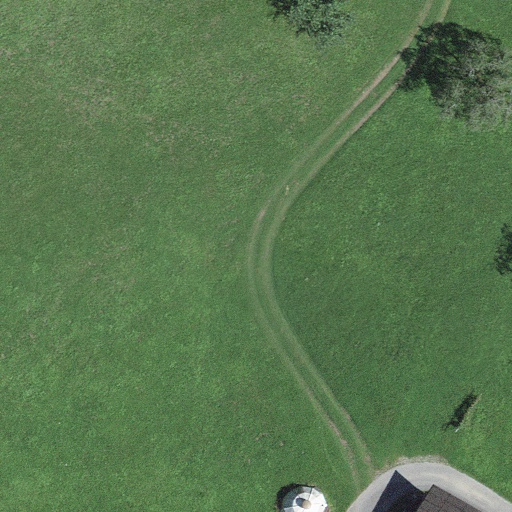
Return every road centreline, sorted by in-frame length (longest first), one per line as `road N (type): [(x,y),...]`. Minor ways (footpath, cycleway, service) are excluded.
road 1 (track): [(441,0),(430,39),(266,221),(258,313),(390,463)]
road 2 (track): [(364,511),(390,463),(439,435),(511,473)]
